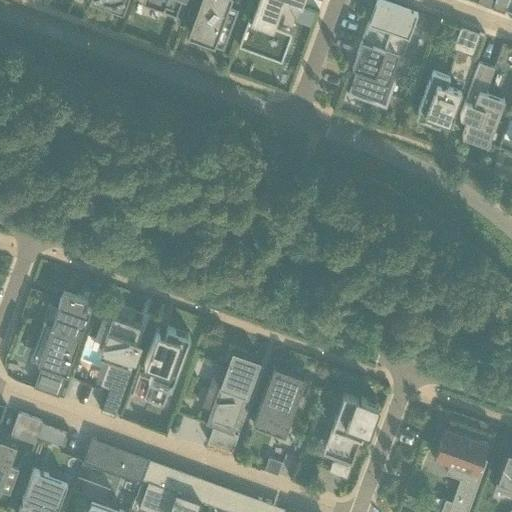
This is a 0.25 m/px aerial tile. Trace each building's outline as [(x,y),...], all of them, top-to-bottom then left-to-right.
[(89,0),(122,12),(126,0),(89,0)] [(148,0),(164,5),(162,10),(176,15),(180,0),(148,0)] [(198,0),(192,18),(186,35),(213,45),(219,29),(229,32),(238,8),(225,3),(226,0),(198,0)] [(257,0),(251,18),(248,17),(238,45),(281,60),(291,32),(274,26),(282,0),(286,0),(291,2),(291,3),(300,6),(301,5),(300,4),(301,0),(257,0)] [(357,68),(347,94),(386,108),(398,74),(392,71),(397,57),(383,52),(384,48),(392,28),(407,33),(406,35),(408,35),(413,20),(417,10),(388,0),(375,0),(356,53),(361,55),(357,68)] [(494,0),(492,8),(503,12),(507,0),(494,0)] [(472,53),(479,32),(461,27),(454,47),(472,53)] [(440,118),(448,121),(472,55),(456,49),(447,73),(432,68),(415,115),(438,124),(440,118)] [(459,115),(460,116),(468,118),(462,135),(487,144),(504,98),(485,91),(494,67),(478,62),(459,115)] [(61,296),(58,304),(62,306),(33,386),(58,395),(66,373),(90,307),(85,306),(85,305),(87,297),(68,290),(67,290),(66,291),(67,292),(65,298),(61,296)] [(114,373),(109,387),(100,410),(114,415),(138,349),(132,347),(140,324),(132,321),(134,314),(119,309),(117,316),(113,314),(108,327),(104,326),(97,345),(101,347),(98,355),(108,359),(105,369),(114,373)] [(156,329),(138,377),(139,378),(141,373),(153,377),(151,382),(144,401),(163,408),(189,334),(167,326),(165,332),(156,329)] [(201,404),(201,406),(210,409),(205,423),(212,426),(207,442),(231,451),(248,403),(244,402),(259,360),(232,350),(226,366),(216,363),(216,364),(226,367),(211,408),(201,404)] [(305,376),(275,366),(273,365),(252,423),(254,423),(255,422),(282,432),(282,433),(284,434),(305,376)] [(321,452),(334,456),(329,470),(346,476),(360,436),(357,435),(359,429),(368,432),(378,403),(360,397),(359,399),(343,393),(321,452)] [(18,411),(10,434),(34,443),(42,420),(18,411)] [(42,422),(37,436),(48,440),(53,426),(42,422)] [(447,511),(466,511),(485,459),(482,458),(487,443),(444,427),(433,459),(449,464),(446,474),(460,478),(447,511)] [(91,437),(82,461),(117,474),(126,450),(91,437)] [(9,464),(16,444),(0,438),(0,489),(9,493),(18,467),(9,464)] [(511,452),(507,451),(493,488),(495,489),(496,488),(511,493),(511,452)] [(277,475),(282,462),(268,457),(264,470),(277,475)] [(167,511),(183,471),(171,466),(164,486),(148,480),(138,507),(152,511),(167,511)] [(32,470),(16,511),(55,511),(66,482),(32,470)] [(167,511),(194,511),(199,499),(188,495),(195,475),(183,471),(167,511)] [(244,511),(251,495),(237,490),(230,510),(234,511),(244,511)] [(244,511),(259,511),(264,500),(251,495),(244,511)] [(123,511),(124,511),(91,500),(86,511),(123,511)]
